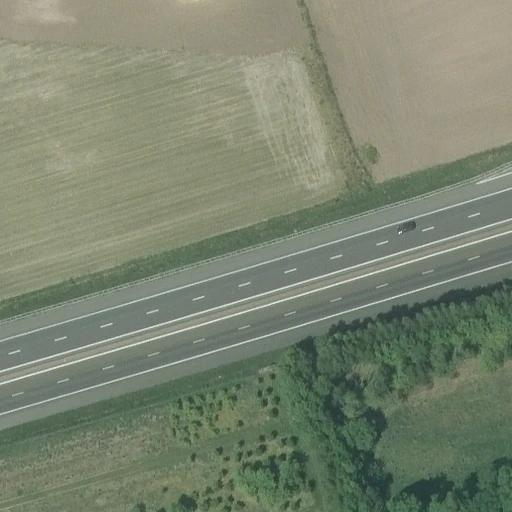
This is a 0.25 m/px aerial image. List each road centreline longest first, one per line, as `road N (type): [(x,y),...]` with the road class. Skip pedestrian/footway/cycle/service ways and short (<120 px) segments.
road 1 (motorway): [(511,204),(0,357)]
road 2 (motorway): [(0,401),(511,248)]
